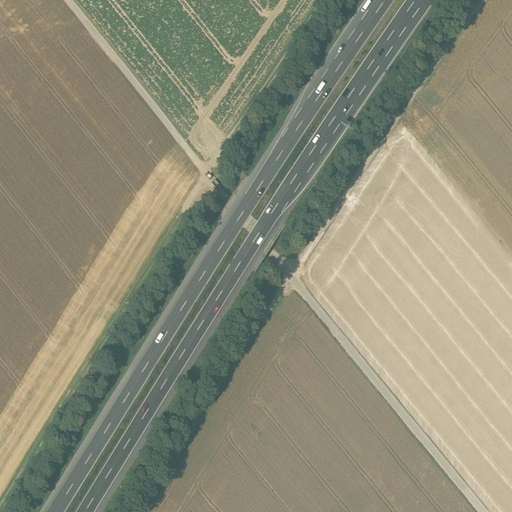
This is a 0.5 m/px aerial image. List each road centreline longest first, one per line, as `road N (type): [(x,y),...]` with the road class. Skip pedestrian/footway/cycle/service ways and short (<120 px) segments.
road 1 (track): [(66,0),(482,511)]
road 2 (motorway): [(91,511),(272,214),(425,0)]
road 3 (motorway): [(388,0),(256,188),(55,511)]
road 4 (track): [(0,511),(207,175)]
road 5 (track): [(482,0),(287,273)]
road 6 (track): [(292,280),(141,511)]
road 7 (track): [(205,171),(322,0)]
